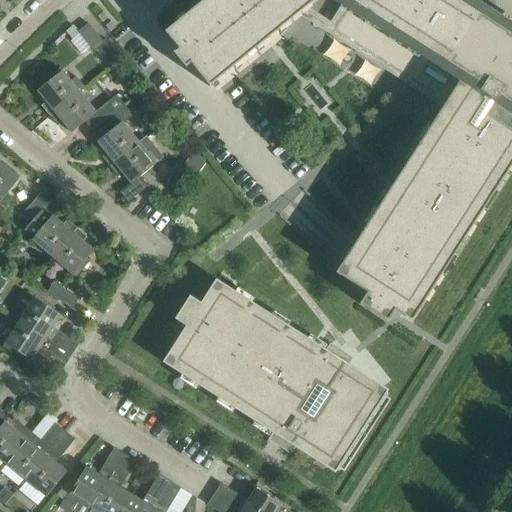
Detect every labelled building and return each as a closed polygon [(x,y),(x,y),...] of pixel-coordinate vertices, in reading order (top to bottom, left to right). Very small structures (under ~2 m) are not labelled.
[(205,0),(165,33),(178,50),(173,54),(186,69),(191,65),(209,88),(316,0),(335,0),(348,8),(333,31),(407,79),(411,72),(449,97),(336,273),(367,293),(359,305),(387,323),(394,311),(411,322),(511,165),(511,19),(503,13),(492,30),(481,23),(489,10),(487,9),(485,12),(473,5),(475,1),(474,0),(465,13),(454,6),(458,0),(205,0)] [(108,18),(103,12),(97,17),(102,23),(108,18)] [(116,28),(111,22),(105,26),(110,32),(116,28)] [(120,58),(105,40),(103,42),(88,24),(78,32),(79,34),(73,40),(83,52),(90,47),(95,52),(96,51),(109,67),(120,58)] [(49,116),(78,92),(59,69),(43,82),(45,86),(37,92),(46,103),(41,107),(49,116)] [(78,92),(49,116),(57,126),(62,123),(71,133),(84,122),(92,131),(124,105),(116,96),(95,113),(78,92)] [(124,105),(92,131),(100,141),(97,143),(106,154),(101,158),(109,167),(139,144),(122,123),(132,115),(124,105)] [(146,137),(139,144),(109,167),(117,177),(122,174),(130,184),(120,193),(128,203),(148,187),(140,177),(163,158),(146,137)] [(205,164),(194,151),(180,171),(194,180),(205,164)] [(0,182),(9,190),(18,179),(0,164),(0,182)] [(172,192),(165,202),(177,210),(184,199),(172,192)] [(51,259),(77,230),(67,221),(63,226),(52,217),(50,219),(41,211),(24,232),(33,240),(31,242),(51,259)] [(86,237),(77,230),(51,259),(72,276),(93,251),(82,242),(86,237)] [(230,298),(234,292),(216,280),(200,304),(190,297),(175,320),(186,327),(162,363),(181,375),(185,369),(202,380),(198,386),(218,398),(222,392),(239,403),(235,409),(254,422),(258,415),(275,427),(271,433),(335,474),(336,471),(334,469),(347,450),(340,446),(352,428),(358,432),(360,429),(354,425),(365,407),(371,411),(384,392),(386,393),(388,391),(324,350),(321,356),(303,345),(307,339),(288,327),(284,333),(267,322),(271,316),(252,303),(248,309),(230,298)] [(71,309),(78,298),(53,283),(46,293),(71,309)] [(33,299),(19,322),(72,355),(78,345),(52,328),(60,316),(33,299)] [(72,355),(19,322),(2,347),(20,359),(22,355),(31,361),(39,349),(65,366),(72,355)] [(12,421),(0,411),(0,460),(5,464),(31,433),(14,419),(12,421)] [(41,441),(31,433),(5,464),(25,480),(65,432),(55,424),(41,441)] [(74,440),(65,432),(25,480),(46,497),(66,473),(55,464),(74,440)] [(125,455),(114,449),(98,475),(86,468),(69,495),(92,509),(125,455)] [(125,455),(92,509),(90,511),(120,511),(131,495),(119,488),(135,462),(125,455)] [(142,502),(131,495),(120,511),(151,511),(169,482),(158,476),(142,502)] [(169,482),(151,511),(165,511),(180,489),(169,482)] [(221,484),(214,495),(240,511),(277,511),(281,507),(254,489),(247,501),(221,484)] [(0,491),(0,499),(5,504),(13,494),(4,487),(0,491)] [(240,511),(214,495),(207,505),(217,511),(240,511)]
